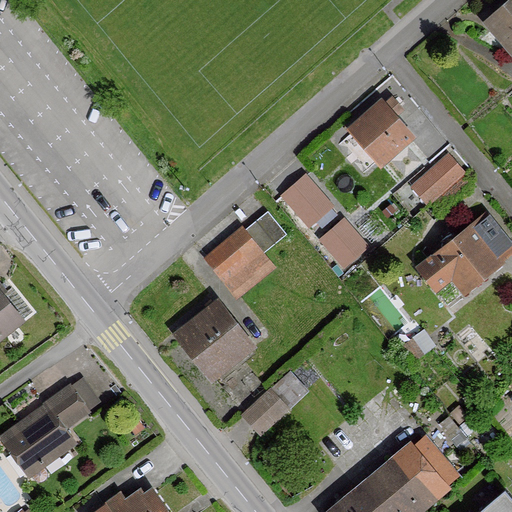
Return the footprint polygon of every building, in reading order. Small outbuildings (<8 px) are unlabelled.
[(511,0),(510,0),(480,25),(511,63),(511,0)] [(411,139),(378,101),(343,131),(375,169),(411,139)] [(459,176),(442,155),(405,187),(423,207),(459,176)] [(324,208),(293,174),(273,192),(304,226),(324,208)] [(279,237),(261,215),(242,230),(239,227),(198,260),(232,301),(272,269),(259,253),(279,237)] [(478,223),(475,218),(411,266),(432,294),(447,282),(458,296),(511,255),(511,250),(486,217),(478,223)] [(360,247),(336,219),(312,240),(337,268),(360,247)] [(0,339),(21,323),(0,296),(0,339)] [(253,349),(215,301),(171,336),(208,383),(253,349)] [(428,348),(416,334),(398,350),(409,363),(428,348)] [(308,388),(290,368),(242,411),(261,431),(308,388)] [(260,390),(250,378),(239,387),(249,399),(260,390)] [(95,404),(78,381),(68,388),(66,385),(39,404),(41,406),(0,433),(0,446),(23,479),(74,443),(64,429),(83,415),(82,413),(95,404)] [(449,417),(439,425),(461,451),(470,443),(449,417)] [(411,447),(407,442),(321,511),(421,511),(448,491),(444,487),(456,477),(422,437),(411,447)] [(121,500),(116,492),(98,504),(100,507),(92,511),(165,511),(151,489),(142,495),(138,489),(121,500)] [(511,511),(511,502),(503,492),(479,511),(511,511)]
